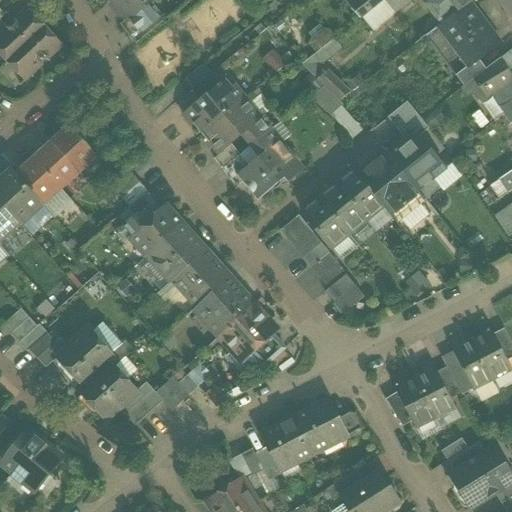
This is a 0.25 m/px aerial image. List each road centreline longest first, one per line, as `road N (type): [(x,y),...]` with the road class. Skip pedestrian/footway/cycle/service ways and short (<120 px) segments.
road 1 (residential): [(103,65),(158,152),(344,363)]
road 2 (residential): [(344,363),(158,461)]
road 3 (residential): [(511,275),(344,363)]
road 4 (residential): [(344,363),(438,511)]
road 5 (residential): [(135,478),(0,367)]
road 6 (residential): [(103,65),(0,135)]
